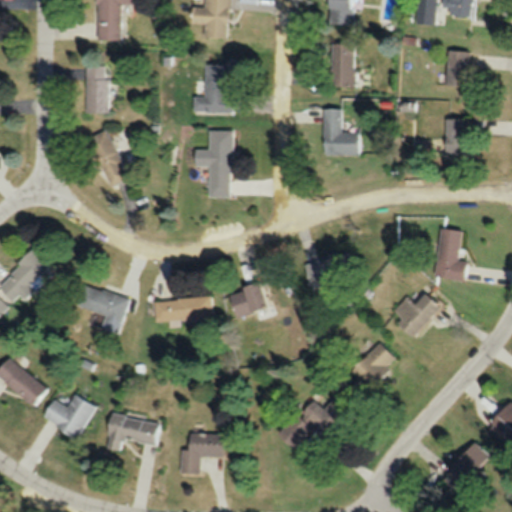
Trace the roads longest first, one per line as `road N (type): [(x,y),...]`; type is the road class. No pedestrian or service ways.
road 1 (residential): [(41,182),(74,215),(136,252),(175,258),(369,206),(511,195)]
road 2 (residential): [(371,511),(422,431),(511,318)]
road 3 (residential): [(283,233),(289,0)]
road 4 (residential): [(41,182),(46,0)]
